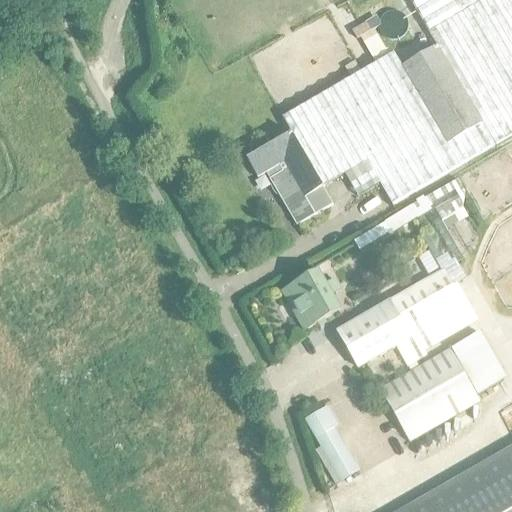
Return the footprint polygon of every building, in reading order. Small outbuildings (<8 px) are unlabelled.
[(381,186),(393,206),(393,207),(511,136),(511,0),(409,0),(429,33),(393,53),(395,55),(284,120),(324,189),(346,176),(359,199),(381,186)] [(323,189),(292,135),(247,161),(258,180),(271,173),(274,179),(270,181),(297,228),(334,207),(323,189)] [(473,323),(445,271),(436,255),(410,270),(419,286),(338,332),(359,370),(396,348),(406,366),(425,355),(422,351),(473,323)] [(334,281),(325,286),(318,273),(283,293),(306,331),(340,311),(331,296),(340,291),(334,281)] [(473,336),(451,349),(478,396),(500,384),(473,336)] [(450,351),(380,391),(409,442),(480,402),(450,351)] [(324,413),(305,423),(340,483),(359,472),(324,413)] [(511,511),(511,448),(400,511),(511,511)]
